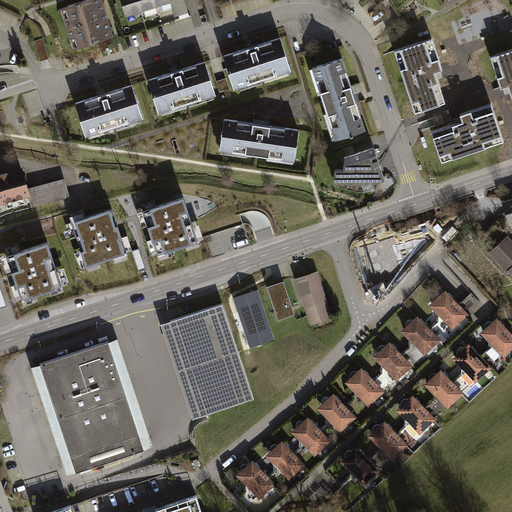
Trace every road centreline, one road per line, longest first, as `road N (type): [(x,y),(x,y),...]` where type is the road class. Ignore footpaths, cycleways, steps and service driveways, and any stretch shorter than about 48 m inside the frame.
road 1 (residential): [(47,87),(275,14),(330,16),(368,54),(416,203)]
road 2 (residential): [(330,232),(0,343)]
road 3 (residential): [(104,511),(199,477),(293,402),(363,324)]
